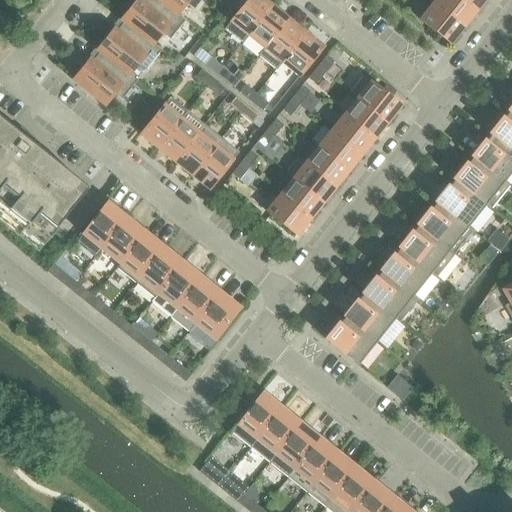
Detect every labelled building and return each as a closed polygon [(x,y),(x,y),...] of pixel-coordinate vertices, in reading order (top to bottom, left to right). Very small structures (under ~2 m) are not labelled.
[(136,0),(120,20),(123,22),(124,22),(153,45),(154,45),(162,34),(170,40),(185,20),(178,15),(177,15),(158,0),(141,0),(140,1),(138,0),(136,0)] [(158,0),(177,15),(178,15),(186,4),(194,10),(201,0),(158,0)] [(242,44),(248,36),(271,6),(263,0),(247,0),(224,29),(242,44)] [(436,0),(434,3),(463,27),(477,10),(464,0),(436,0)] [(464,0),(477,10),(484,0),(464,0)] [(449,44),(463,27),(434,3),(420,21),(449,44)] [(248,36),(264,49),(265,49),(288,20),(271,6),(248,36)] [(276,71),(282,63),(282,62),(305,33),(288,20),(265,49),(264,49),(258,56),(276,71)] [(96,50),(99,52),(100,52),(129,75),(130,75),(138,64),(146,70),(161,51),(154,45),(153,45),(124,22),(123,22),(116,31),(113,29),(96,50)] [(322,47),(305,33),(282,62),(282,63),(299,76),(322,47)] [(137,81),(130,75),(129,75),(100,52),(99,52),(92,61),(89,59),(72,80),(105,106),(114,94),(122,100),(137,81)] [(178,53),(172,60),(177,64),(183,57),(178,53)] [(326,55),(316,67),(324,73),(334,61),(326,55)] [(205,66),(216,75),(222,67),(211,58),(205,66)] [(234,77),(222,67),(216,75),(228,84),(234,77)] [(315,84),(324,73),(316,67),(307,79),(315,84)] [(195,78),(207,87),(213,79),(201,70),(195,78)] [(354,97),(386,123),(400,105),(363,76),(350,93),(354,97)] [(224,89),(213,79),(207,87),(218,96),(224,89)] [(238,93),(250,102),(256,94),(245,85),(238,93)] [(300,87),(291,99),(298,105),(308,93),(300,87)] [(268,104),(256,94),(250,102),(262,111),(268,104)] [(229,105),(241,114),(247,106),(235,97),(229,105)] [(354,97),(341,113),(373,139),(386,123),(354,97)] [(289,117),(298,105),(291,99),(281,111),(289,117)] [(140,134),(158,148),(181,119),(180,119),(163,105),(140,134)] [(258,116),(247,106),(241,114),(252,123),(258,116)] [(186,111),(180,119),(181,119),(158,148),(174,162),(204,125),(186,111)] [(511,114),(509,112),(491,135),(511,151),(511,114)] [(341,113),(329,129),(361,155),(373,139),(341,113)] [(0,220),(37,250),(53,231),(87,188),(0,118),(0,220)] [(275,119),(265,131),(273,137),(282,125),(275,119)] [(174,162),(191,175),(221,139),(204,125),(174,162)] [(329,129),(316,145),(348,171),(361,155),(329,129)] [(264,149),(273,137),(265,131),(256,142),(264,149)] [(504,183),(505,182),(511,172),(511,151),(491,135),(473,157),(504,183)] [(238,153),(221,139),(191,175),(209,189),(238,153)] [(316,145),(303,161),(335,187),(348,171),(316,145)] [(250,151),(240,163),(248,169),(248,168),(257,157),(250,151)] [(322,202),(335,187),(303,161),(298,157),(285,173),(293,179),(322,202)] [(509,186),(505,182),(504,183),(473,157),(454,180),(486,205),(486,206),(490,210),(509,186)] [(256,174),(248,168),(248,169),(240,163),(231,174),(246,186),(256,174)] [(310,218),(322,202),(293,179),(280,195),(310,218)] [(468,228),(486,206),(486,205),(454,180),(436,203),(468,228)] [(296,236),(310,218),(280,195),(266,213),(296,236)] [(100,250),(126,219),(106,203),(76,242),(95,257),(100,250)] [(473,231),(468,228),(436,203),(418,226),(454,255),(473,231)] [(100,250),(118,265),(119,266),(145,234),(126,219),(100,250)] [(435,278),(454,255),(418,226),(400,249),(431,274),(435,278)] [(115,269),(135,284),(163,249),(145,234),(119,266),(118,265),(115,269)] [(497,236),(492,243),(499,249),(505,241),(497,236)] [(156,296),(182,264),(163,249),(135,284),(153,299),(156,296)] [(413,297),(413,296),(431,274),(400,249),(382,271),(413,297)] [(75,282),(53,264),(52,264),(46,272),(69,290),(75,282)] [(156,296),(174,310),(175,311),(201,279),(182,264),(156,296)] [(418,300),(413,296),(413,297),(382,271),(363,294),(395,319),(394,320),(399,324),(418,300)] [(194,324),(194,325),(219,294),(201,279),(175,311),(174,310),(169,316),(188,331),(194,324)] [(94,297),(75,282),(69,290),(87,305),(94,297)] [(506,306),(511,316),(511,288),(503,294),(509,304),(506,306)] [(239,309),(219,294),(194,325),(214,340),(239,309)] [(363,294),(345,317),(376,342),(394,320),(395,319),(363,294)] [(113,312),(94,297),(87,305),(106,320),(113,312)] [(131,327),(113,312),(106,320),(125,335),(131,327)] [(358,366),(376,342),(345,317),(326,340),(358,366)] [(150,342),(131,327),(125,335),(144,350),(150,342)] [(415,339),(412,343),(412,349),(416,352),(421,346),(421,343),(415,339)] [(169,357),(150,342),(144,350),(162,365),(169,357)] [(191,374),(169,357),(162,365),(184,382),(191,374)] [(231,432),(250,448),(281,409),(261,394),(231,432)] [(250,448),(269,463),(299,424),(281,409),(250,448)] [(269,463),(287,478),(318,439),(299,424),(269,463)] [(287,478),(306,493),(337,454),(318,439),(287,478)] [(306,493),(325,508),(356,469),(337,454),(306,493)] [(209,457),(204,464),(211,469),(216,462),(209,457)] [(198,472),(218,488),(224,480),(211,469),(204,464),(198,472)] [(325,508),(330,511),(352,511),(374,484),(356,469),(325,508)] [(218,488),(237,503),(243,495),(224,480),(218,488)] [(352,511),(382,511),(393,499),(374,484),(352,511)] [(237,503),(248,511),(259,511),(262,510),(243,495),(237,503)] [(382,511),(409,511),(393,499),(382,511)]
